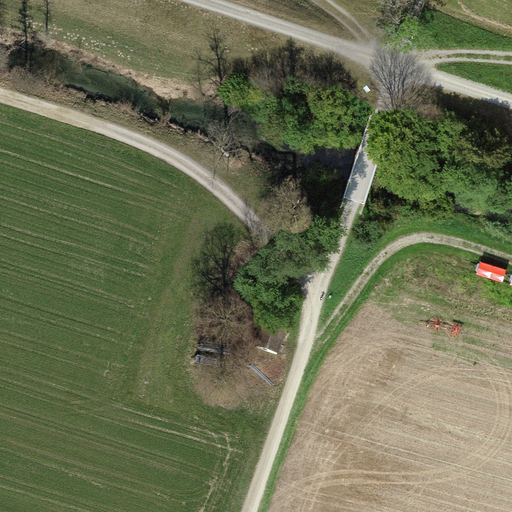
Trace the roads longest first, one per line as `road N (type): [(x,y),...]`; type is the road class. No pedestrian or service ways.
road 1 (track): [(399,66),(314,290),(254,511)]
road 2 (track): [(0,99),(194,170),(314,290)]
road 3 (track): [(298,367),(392,250),(420,239),(457,242),(511,260)]
road 4 (track): [(196,0),(399,66)]
